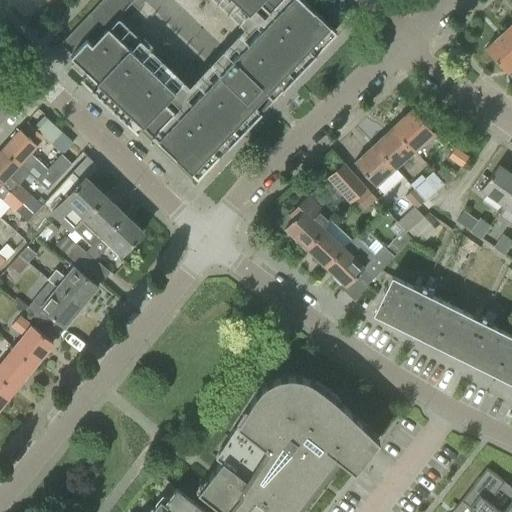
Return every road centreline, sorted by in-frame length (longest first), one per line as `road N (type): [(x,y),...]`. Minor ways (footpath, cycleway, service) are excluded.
road 1 (residential): [(511,440),(449,413),(210,242)]
road 2 (residential): [(0,489),(210,242)]
road 3 (residential): [(210,242),(233,206),(402,46)]
road 4 (residential): [(210,242),(40,73)]
road 5 (residential): [(511,126),(402,46)]
